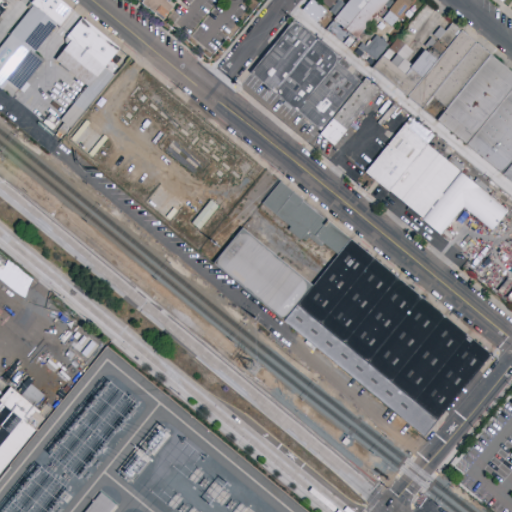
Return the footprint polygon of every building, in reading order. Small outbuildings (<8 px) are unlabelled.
[(35,76),(17,98),(10,93),(3,88),(0,85),(0,50),(9,38),(27,15),(32,8),(38,0),(58,0),(70,9),(74,13),(73,15),(70,18),(69,20),(59,29),(35,56),(44,64),(35,76)] [(137,0),(164,21),(176,6),(168,0),(137,0)] [(311,0),(303,10),(314,19),(323,9),(313,0),(311,0)] [(318,0),(330,10),(338,0),(318,0)] [(373,24),(357,43),(334,23),(343,12),(353,0),(392,0),(383,12),(379,17),(373,24)] [(393,28),(414,2),(411,0),(398,0),(382,20),(393,28)] [(114,61),(102,75),(100,78),(89,91),(70,76),(57,64),(55,63),(70,48),(73,46),(70,44),(66,41),(70,35),(83,20),(121,51),(114,61)] [(361,85),(321,134),(320,135),(320,134),(313,129),(252,77),(252,76),(253,74),(266,58),(296,21),(312,35),(343,62),(339,67),(348,73),(361,85)] [(492,58),(484,68),(480,72),(448,111),(434,99),(434,100),(425,112),(379,73),(375,70),(384,57),(386,59),(403,73),(407,76),(409,73),(425,53),(434,60),(439,64),(449,50),(438,42),(453,25),(464,35),(492,58)] [(373,61),(388,45),(375,33),(360,49),(373,61)] [(482,133),(469,149),(453,133),(440,122),(448,111),(480,72),(484,68),(492,58),(494,60),(509,72),(511,74),(511,95),(495,117),(482,133)] [(116,75),(76,127),(71,124),(64,120),(71,112),(89,91),(100,78),(102,75),(114,61),(119,66),(114,72),(117,75),(116,75)] [(348,134),(335,150),(319,137),(320,135),(321,134),(361,85),(367,79),(373,84),(382,92),(373,102),(348,134)] [(434,134),(438,137),(434,141),(430,148),(390,195),(389,195),(374,182),(365,175),(373,163),(374,162),(387,144),(389,146),(399,134),(404,127),(406,128),(413,134),(414,135),(415,134),(422,125),(433,133),(434,134)] [(496,205),(508,216),(496,233),(495,234),(465,210),(442,238),(435,233),(423,224),(390,197),(392,195),(430,148),(434,152),(461,174),(479,190),(483,194),(496,205)] [(199,229),(218,208),(211,201),(192,222),(199,229)] [(432,438),(426,445),(418,438),(376,403),(345,378),(315,353),(284,326),(291,317),(314,288),(340,256),(351,243),(367,256),(375,262),(436,313),(440,316),(492,360),(479,377),(437,431),(432,438)] [(17,394),(31,405),(39,394),(25,383),(17,394)] [(12,393),(38,415),(46,422),(35,436),(31,441),(13,463),(0,479),(0,407),(10,391),(12,393)] [(112,511),(118,506),(102,492),(83,511),(112,511)]
